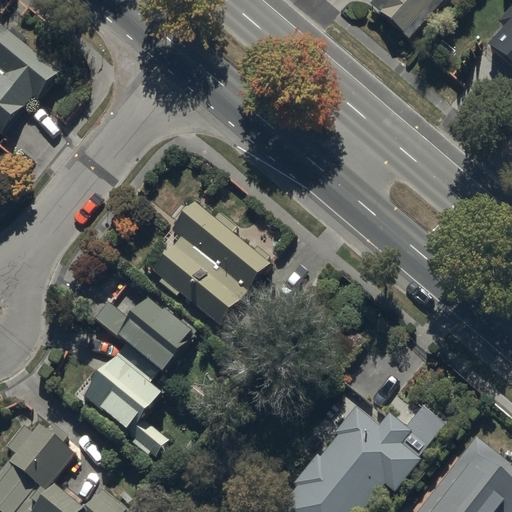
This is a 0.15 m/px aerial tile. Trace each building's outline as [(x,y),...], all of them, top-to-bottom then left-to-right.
[(379,0),(371,11),(411,47),(453,0),(379,0)] [(506,34),(489,54),(511,73),(511,0),(508,0),(511,3),(511,14),(500,28),(506,34)] [(63,79),(0,24),(0,137),(5,141),(36,104),(39,106),(63,79)] [(178,229),(158,254),(169,263),(154,282),(222,336),(273,271),(270,269),(274,265),(259,253),(256,256),(236,240),(240,234),(221,219),(217,224),(195,207),(188,215),(183,211),(172,225),(178,229)] [(110,306),(95,324),(168,386),(201,348),(150,305),(133,326),(110,306)] [(160,381),(127,353),(84,405),(95,414),(94,416),(156,468),(173,448),(149,428),(167,406),(150,392),(160,381)] [(270,510),(271,511),(370,511),(387,493),(394,500),(423,467),(422,467),(455,429),(432,408),(409,434),(392,418),(380,431),(358,411),(270,510)] [(17,461),(0,480),(0,511),(126,511),(106,495),(91,511),(81,511),(58,492),(51,500),(47,497),(78,462),(69,454),(75,447),(52,427),(47,434),(42,429),(35,437),(27,430),(7,453),(17,461)] [(430,503),(422,511),(511,511),(511,467),(479,442),(430,503)]
